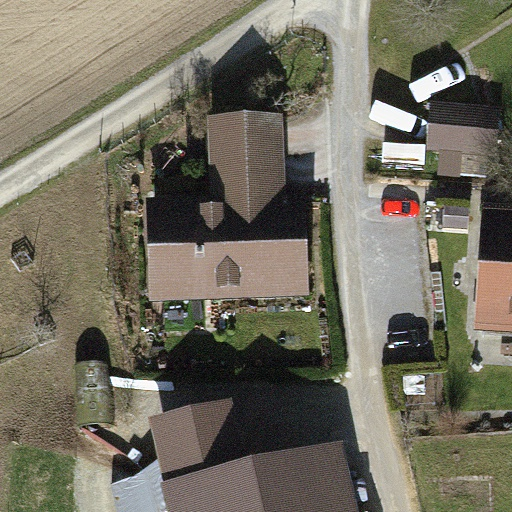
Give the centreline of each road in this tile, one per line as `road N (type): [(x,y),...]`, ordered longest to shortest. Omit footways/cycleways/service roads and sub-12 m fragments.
road 1 (track): [(354,0),(354,259),(369,386),(397,511)]
road 2 (track): [(310,0),(0,192)]
